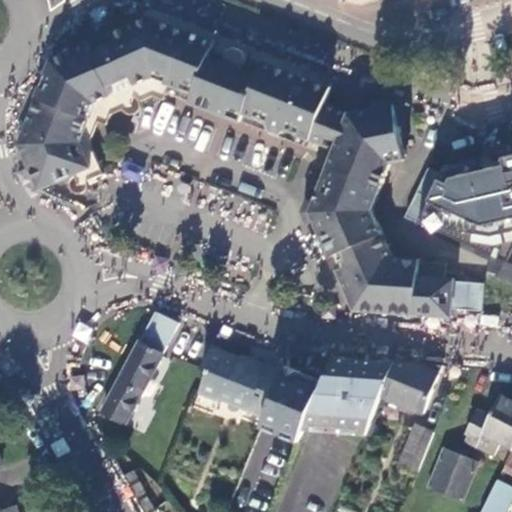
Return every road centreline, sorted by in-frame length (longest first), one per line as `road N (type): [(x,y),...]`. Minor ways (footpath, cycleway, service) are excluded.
road 1 (residential): [(511,346),(275,325),(160,283)]
road 2 (secondary): [(195,0),(473,105),(511,96)]
road 3 (secondary): [(511,20),(391,40),(266,0)]
road 4 (tertiary): [(57,391),(119,511)]
